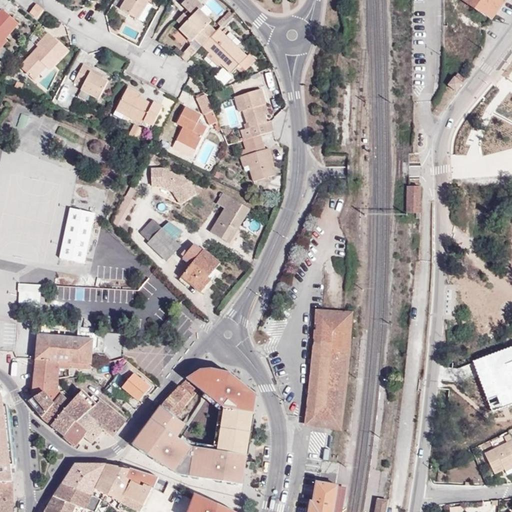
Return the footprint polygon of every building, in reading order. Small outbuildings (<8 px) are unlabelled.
[(121,0),(117,7),(138,20),(149,0),(121,0)] [(203,45),(216,32),(209,25),(212,22),(200,11),(204,7),(196,0),(185,0),(182,4),(194,16),(190,19),(184,13),(177,21),(183,26),(180,30),(192,42),(195,39),(202,46),(203,45)] [(463,0),(491,20),(506,0),(463,0)] [(44,10),(36,4),(29,13),(37,19),(44,10)] [(0,11),(0,45),(6,39),(19,24),(2,9),(0,11)] [(247,56),(219,29),(216,32),(203,45),(202,46),(210,53),(222,64),(231,73),(240,64),(246,70),(256,60),(249,54),(247,56)] [(38,48),(20,67),(35,81),(47,68),(50,71),(68,52),(48,33),(36,45),(38,48)] [(6,39),(0,45),(0,50),(9,41),(6,39)] [(190,45),(180,55),(187,62),(197,52),(190,45)] [(218,67),(222,64),(210,53),(206,56),(218,67)] [(83,87),(81,90),(99,100),(108,81),(102,79),(102,78),(98,76),(99,73),(83,64),(74,82),(83,87)] [(457,75),(447,86),(455,92),(464,81),(457,75)] [(126,91),(138,97),(140,94),(128,87),(126,91)] [(261,135),(274,131),(271,121),(267,122),(265,114),(262,106),(266,104),(262,89),(235,97),(239,112),(243,111),(248,128),(242,130),(244,140),(261,135)] [(99,100),(81,90),(79,95),(96,105),(99,100)] [(152,104),(138,97),(126,91),(116,111),(143,124),(144,121),(153,126),(164,106),(154,102),(152,104)] [(218,122),(206,95),(196,99),(203,115),(205,114),(209,125),(218,122)] [(202,116),(185,107),(177,124),(183,127),(174,144),(193,154),(207,127),(198,123),(202,116)] [(265,149),(261,135),(244,140),(243,140),(246,149),(248,155),(243,156),(241,157),(244,167),(249,166),(253,182),(274,176),(271,166),(265,149)] [(269,148),(265,149),(271,166),(274,166),(269,148)] [(152,186),(161,185),(173,192),(182,204),(197,194),(189,182),(164,169),(152,169),(152,186)] [(407,186),(408,213),(422,213),(422,185),(407,186)] [(118,212),(119,212),(126,216),(135,201),(133,200),(137,191),(131,188),(127,197),(126,197),(118,212)] [(217,204),(225,209),(211,232),(229,243),(251,210),(223,193),(217,204)] [(95,214),(70,209),(59,260),(84,265),(95,214)] [(124,221),(126,216),(119,212),(116,217),(122,220),(118,227),(119,229),(124,221)] [(116,217),(113,223),(118,227),(122,220),(116,217)] [(149,241),(161,229),(152,220),(140,232),(149,241)] [(162,228),(161,229),(149,241),(148,243),(167,261),(181,247),(162,228)] [(182,277),(201,293),(211,280),(209,278),(220,264),(204,250),(203,251),(195,244),(184,258),(192,265),(182,277)] [(211,280),(201,293),(204,295),(214,283),(211,280)] [(32,302),(43,302),(42,283),(20,283),(20,299),(32,299),(32,302)] [(353,339),(356,315),(342,314),(319,312),(309,424),(327,426),(336,427),(346,427),(353,339)] [(100,340),(105,341),(105,334),(99,333),(99,329),(93,328),(93,332),(86,331),(86,329),(84,329),(85,318),(81,316),(80,316),(78,334),(97,335),(100,340)] [(88,320),(85,318),(84,329),(86,329),(86,331),(93,332),(93,328),(92,325),(90,322),(88,320)] [(42,324),(42,331),(65,333),(66,326),(42,324)] [(104,353),(105,341),(100,340),(97,335),(78,334),(78,338),(93,340),(92,352),(104,353)] [(38,335),(36,359),(69,362),(91,364),(92,352),(93,340),(78,338),(65,337),(41,335),(38,335)] [(511,346),(473,361),(492,412),(511,404),(511,346)] [(36,359),(33,399),(45,392),(61,389),(58,383),(58,378),(64,377),(68,376),(69,371),(69,362),(36,359)] [(134,374),(138,370),(128,362),(119,372),(129,380),(123,387),(139,401),(150,387),(134,374)] [(179,477),(243,487),(252,414),(257,395),(230,372),(215,369),(202,370),(191,375),(187,379),(205,395),(215,403),(221,409),(223,410),(217,449),(213,448),(194,444),(182,437),(179,435),(185,426),(185,425),(175,419),(197,391),(185,381),(162,406),(133,446),(179,477)] [(29,401),(43,418),(54,404),(63,392),(61,389),(45,392),(33,399),(29,401)] [(0,483),(13,482),(2,397),(1,392),(0,390),(0,483)] [(43,418),(65,435),(76,421),(65,411),(74,401),(69,396),(64,391),(63,392),(54,404),(43,418)] [(87,413),(96,406),(82,391),(74,401),(65,411),(76,421),(77,423),(87,413)] [(114,398),(121,404),(126,400),(119,393),(114,398)] [(219,412),(213,448),(217,449),(223,410),(221,409),(215,403),(205,395),(202,398),(219,412)] [(114,438),(126,422),(100,401),(96,406),(87,413),(97,423),(104,429),(114,438)] [(91,443),(104,429),(97,423),(87,413),(77,423),(88,433),(84,437),(84,438),(91,443)] [(77,446),(84,438),(84,437),(88,433),(77,423),(76,421),(65,435),(77,446)] [(188,428),(185,426),(179,435),(182,437),(188,428)] [(511,440),(511,439),(508,431),(503,434),(507,443),(511,440)] [(511,440),(507,443),(485,453),(494,473),(504,468),(506,471),(511,468),(511,440)] [(91,496),(95,488),(106,465),(75,465),(63,484),(91,496)] [(106,465),(95,488),(121,502),(118,507),(124,511),(139,511),(153,488),(144,485),(143,487),(126,478),(130,470),(118,468),(118,467),(106,465)] [(143,487),(144,485),(153,488),(159,477),(131,468),(130,470),(126,478),(143,487)] [(0,502),(13,501),(13,491),(13,482),(0,483),(0,502)] [(334,485),(319,483),(317,482),(313,502),(311,501),(309,511),(333,511),(338,486),(334,485)] [(95,511),(101,500),(91,496),(63,484),(55,497),(85,510),(86,509),(92,511),(93,511),(95,511)] [(333,511),(341,511),(346,487),(338,486),(333,511)] [(231,511),(194,495),(192,501),(187,511),(231,511)] [(84,511),(85,510),(55,497),(45,511),(84,511)] [(378,499),(375,511),(385,511),(387,501),(378,499)] [(98,511),(103,502),(101,500),(95,511),(98,511)] [(0,511),(13,511),(13,501),(0,502),(0,511)]
